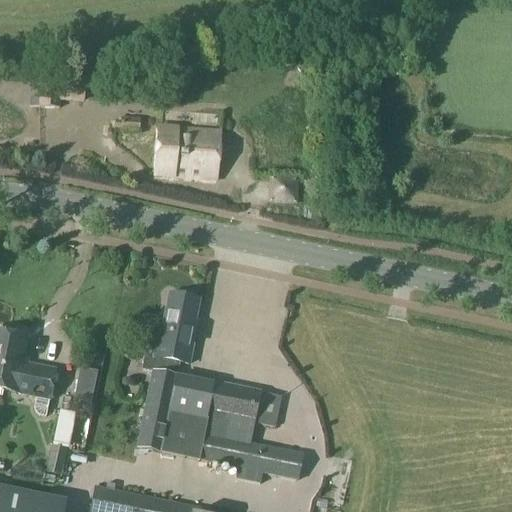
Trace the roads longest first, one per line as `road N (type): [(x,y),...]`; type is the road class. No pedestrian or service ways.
road 1 (secondary): [(0,195),(511,299)]
road 2 (unknown): [(255,271),(252,327),(302,421),(297,510),(94,474),(80,478),(68,500)]
